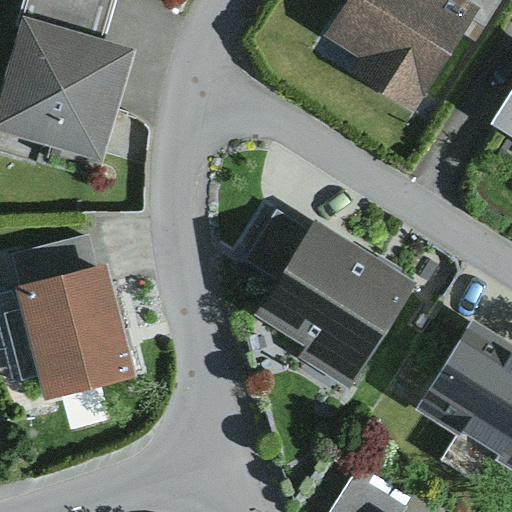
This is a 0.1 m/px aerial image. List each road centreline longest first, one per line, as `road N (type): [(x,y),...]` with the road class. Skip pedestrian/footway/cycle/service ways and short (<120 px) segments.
road 1 (residential): [(188,55),(169,167),(215,451)]
road 2 (residential): [(188,55),(511,264)]
road 3 (residential): [(29,511),(215,451)]
